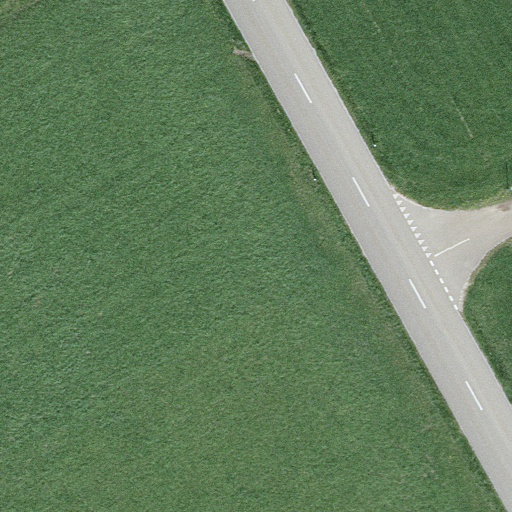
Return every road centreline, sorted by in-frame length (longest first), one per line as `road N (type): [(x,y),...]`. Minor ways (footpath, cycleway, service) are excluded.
road 1 (tertiary): [(253,0),(511,467)]
road 2 (track): [(403,269),(511,212)]
